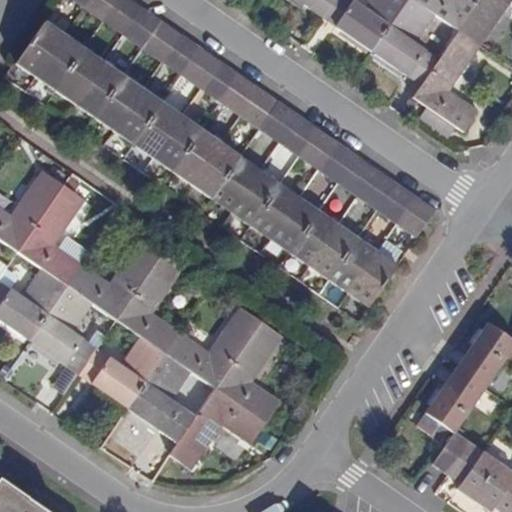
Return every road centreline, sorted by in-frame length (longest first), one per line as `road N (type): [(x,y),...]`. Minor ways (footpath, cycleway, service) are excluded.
road 1 (residential): [(473,209),(172,0)]
road 2 (residential): [(315,442),(473,209)]
road 3 (residential): [(0,422),(138,511)]
road 4 (residential): [(315,442),(413,511)]
